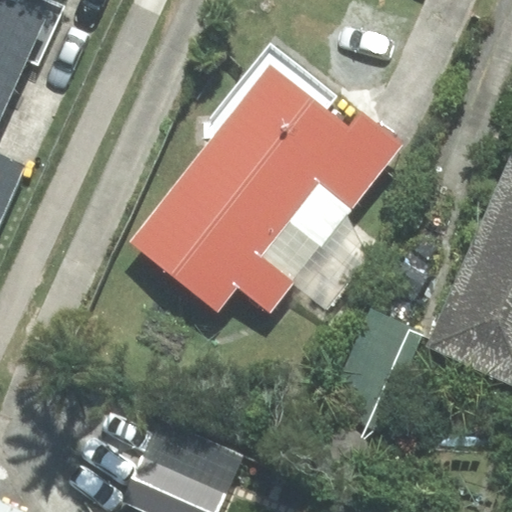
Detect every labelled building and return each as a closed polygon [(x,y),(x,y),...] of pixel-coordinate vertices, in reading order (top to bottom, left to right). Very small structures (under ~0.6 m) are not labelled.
[(0,0),(0,112),(25,58),(37,63),(63,8),(45,0),(11,0),(11,1),(8,0),(0,0)] [(238,284),(270,309),(287,286),(331,320),(388,245),(346,213),(398,147),(355,114),(347,125),(326,108),(335,97),(270,46),(213,119),(206,146),(131,242),(218,309),(238,284)] [(0,223),(25,164),(0,152),(0,223)] [(511,159),(431,344),(511,379),(511,159)] [(423,334),(372,312),(329,407),(380,429),(423,334)] [(161,423),(126,500),(152,511),(216,511),(241,459),(161,423)] [(0,511),(21,511),(0,502),(0,511)]
